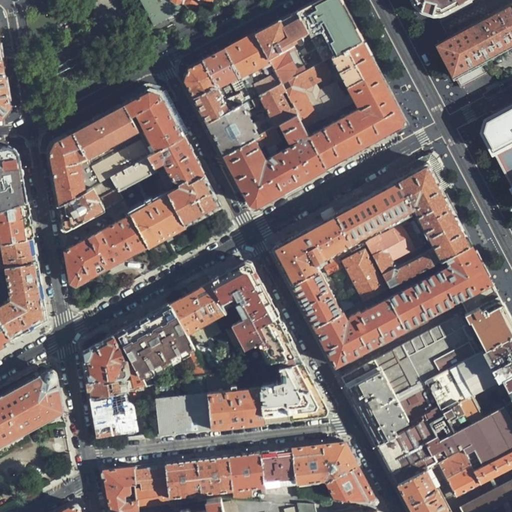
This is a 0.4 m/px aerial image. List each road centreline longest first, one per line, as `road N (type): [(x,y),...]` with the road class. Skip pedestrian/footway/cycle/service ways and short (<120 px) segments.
road 1 (residential): [(511,90),(253,234)]
road 2 (residential): [(353,426),(89,459)]
road 3 (residential): [(353,426),(253,234)]
road 4 (residential): [(253,234),(68,335)]
road 5 (residential): [(31,132),(68,335)]
road 6 (residential): [(253,234),(161,64)]
road 7 (residential): [(161,64),(31,132)]
road 8 (residential): [(279,0),(161,64)]
road 9 (residential): [(9,0),(31,132)]
road 10 (residential): [(68,335),(89,459)]
